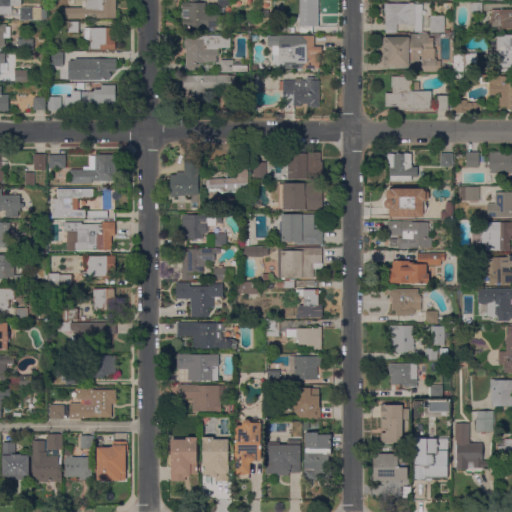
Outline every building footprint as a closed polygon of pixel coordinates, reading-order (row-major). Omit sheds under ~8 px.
[(0,0),(21,0),(21,6),(12,6),(12,14),(0,14),(0,0)] [(65,8),(86,8),(86,0),(116,0),(116,18),(65,18),(65,8)] [(183,3),(191,3),(191,0),(198,0),(198,3),(205,3),(205,14),(217,14),(217,27),(183,27),(183,3)] [(319,0),(319,26),(300,26),(299,18),(298,18),(298,14),(300,14),(299,0),(319,0)] [(482,14),(470,14),(471,2),(482,2),(482,14)] [(415,4),(415,5),(422,4),(423,32),(415,32),(415,24),(397,24),(397,32),(385,32),(385,13),(384,13),(384,4),(415,4)] [(41,20),(20,20),(20,8),(41,8),(41,20)] [(492,9),(511,9),(511,28),(487,28),(492,17),(492,9)] [(430,16),(445,16),(445,33),(430,33),(430,16)] [(273,20),(286,20),(286,32),(273,32),(273,20)] [(68,21),(79,21),(79,33),(68,33),(68,21)] [(0,24),(6,24),(6,27),(10,27),(10,38),(4,38),(4,46),(0,46),(0,24)] [(114,28),(114,34),(111,34),(111,40),(115,40),(116,50),(100,50),(100,49),(90,49),(90,41),(84,41),(84,28),(90,28),(114,28)] [(408,37),(408,34),(429,35),(429,41),(433,41),(432,55),(422,54),(422,56),(421,56),(421,61),(420,61),(414,64),(409,64),(409,65),(382,64),(383,36),(408,37)] [(186,71),(186,49),(184,49),(184,40),(185,40),(185,38),(197,38),(197,35),(230,35),(230,48),(218,48),(218,56),(216,56),(216,62),(205,62),(205,63),(199,63),(199,71),(186,71)] [(511,35),(511,72),(497,72),(497,57),(491,57),(491,53),(488,53),(488,42),(497,42),(497,35),(511,35)] [(314,36),(314,46),(322,46),(322,53),(320,53),(320,65),(319,65),(319,69),(302,69),(302,71),(297,71),(297,68),(280,68),(272,68),(272,46),(267,46),(267,36),(314,36)] [(18,40),(33,40),(33,51),(18,51),(18,40)] [(64,53),(63,66),(49,66),(50,52),(64,53)] [(478,54),(478,68),(471,68),(471,72),(454,72),(454,54),(478,54)] [(116,59),(116,71),(110,71),(110,72),(111,72),(111,78),(109,78),(109,80),(68,80),(68,60),(74,60),(74,58),(116,59)] [(440,70),(439,70),(436,70),(436,71),(423,72),(423,59),(436,59),(436,61),(440,61),(440,62),(450,63),(450,70),(440,70)] [(233,72),(220,72),(221,60),(233,60),(233,62),(242,62),(242,65),(247,66),(247,72),(233,72)] [(481,65),(494,65),(494,73),(494,76),(511,76),(511,110),(506,110),(506,107),(498,107),(498,95),(489,95),(489,82),(481,82),(481,73),(481,65)] [(34,70),(34,82),(15,82),(3,82),(4,72),(15,72),(15,70),(34,70)] [(392,93),(392,88),(391,88),(391,76),(400,76),(400,73),(406,73),(406,76),(412,76),(412,91),(431,91),(431,109),(398,110),(398,107),(385,107),(385,93),(392,93)] [(205,98),(187,98),(187,91),(183,91),(183,75),(216,76),(217,74),(228,74),(228,76),(236,76),(236,89),(205,89),(205,98)] [(295,80),(295,78),(302,78),(302,80),(306,80),(306,77),(313,77),(313,80),(319,80),(319,107),(310,107),(310,106),(307,106),(307,104),(301,104),(301,106),(282,106),(282,90),(279,90),(279,81),(282,81),(282,80),(295,80)] [(82,92),(94,92),(94,89),(101,89),(101,85),(115,85),(115,108),(110,108),(110,104),(89,104),(89,101),(85,101),(85,108),(64,108),(65,97),(71,97),(71,91),(82,91),(82,92)] [(0,86),(1,86),(1,95),(9,95),(9,110),(0,110),(0,86)] [(448,95),(448,110),(436,110),(436,95),(448,95)] [(46,97),(46,110),(34,110),(34,97),(46,97)] [(61,97),(61,110),(48,111),(48,97),(61,97)] [(454,100),(467,100),(467,103),(477,102),(477,113),(454,113),(454,100)] [(411,165),(413,165),(413,167),(418,167),(417,177),(411,177),(411,181),(390,181),(390,163),(387,163),(387,153),(403,154),(404,152),(408,152),(408,154),(411,154),(411,165)] [(479,152),(479,167),(466,167),(466,152),(479,152)] [(511,152),(511,173),(489,173),(489,168),(484,168),(484,156),(490,156),(489,152),(511,152)] [(322,153),(323,179),(288,179),(288,178),(283,178),(283,168),(288,168),(287,153),(322,153)] [(440,153),(453,153),(452,167),(440,167),(440,153)] [(45,170),(33,170),(33,154),(45,154),(45,170)] [(66,155),(66,168),(48,168),(48,155),(66,155)] [(83,170),(83,167),(89,167),(89,156),(95,156),(95,155),(116,155),(116,181),(92,181),(92,183),(70,183),(70,170),(83,170)] [(178,197),(170,197),(170,175),(176,175),(176,172),(184,172),(184,161),(199,161),(198,195),(186,195),(186,196),(178,196),(178,197)] [(254,162),(266,162),(266,178),(254,177),(254,162)] [(235,178),(235,164),(247,163),(249,194),(225,195),(225,201),(207,202),(206,180),(209,180),(209,179),(235,178)] [(35,172),(35,186),(25,186),(25,172),(35,172)] [(278,185),(283,185),(283,183),(317,183),(317,191),(322,191),(322,210),(306,210),(306,209),(278,209),(278,185)] [(479,187),(479,201),(458,201),(458,187),(479,187)] [(387,208),(385,207),(384,205),(384,203),(384,202),(384,201),(385,200),(386,199),(386,191),(391,188),(425,188),(425,190),(428,193),(428,199),(425,202),(426,213),(423,213),(423,216),(389,217),(389,209),(387,208)] [(0,189),(2,189),(2,195),(20,195),(20,203),(23,203),(23,208),(20,208),(20,211),(18,211),(18,217),(6,217),(6,211),(0,210),(0,189)] [(93,189),(93,198),(78,197),(78,210),(83,210),(83,218),(52,218),(52,220),(47,220),(47,215),(52,215),(52,207),(54,207),(54,198),(56,198),(56,189),(93,189)] [(511,192),(511,217),(487,217),(487,204),(494,204),(494,192),(511,192)] [(242,212),(242,198),(250,198),(251,212),(242,212)] [(107,211),(107,218),(87,219),(87,211),(107,211)] [(222,215),(222,224),(206,224),(206,234),(202,234),(202,239),(186,239),(186,233),(182,233),(182,225),(183,225),(183,214),(222,215)] [(314,214),(314,229),(322,229),(322,244),(294,244),(294,242),(281,242),(281,234),(279,234),(279,222),(281,222),(281,214),(314,214)] [(412,221),(412,222),(434,222),(434,237),(431,237),(431,248),(412,248),(397,248),(397,247),(390,247),(390,239),(397,239),(397,237),(402,237),(402,234),(402,236),(388,236),(388,221),(412,221)] [(0,222),(10,222),(10,247),(0,247),(0,222)] [(102,224),(102,222),(115,222),(115,236),(112,236),(112,250),(75,250),(75,252),(67,252),(67,231),(64,231),(64,223),(76,223),(76,224),(102,224)] [(486,250),(486,243),(482,243),(482,222),(511,222),(511,236),(511,240),(510,240),(510,250),(486,250)] [(226,234),(226,247),(213,246),(213,245),(207,245),(207,235),(213,235),(213,233),(226,234)] [(44,240),(44,252),(23,252),(23,239),(44,240)] [(263,248),(268,248),(268,256),(263,256),(263,257),(242,257),(242,247),(263,247),(263,248)] [(182,249),(201,249),(201,248),(220,248),(220,254),(215,254),(215,261),(207,261),(207,266),(202,266),(202,273),(193,273),(193,280),(181,280),(182,249)] [(322,248),(322,268),(314,268),(314,278),(277,278),(277,248),(322,248)] [(445,253),(445,261),(441,261),(441,265),(427,265),(427,274),(429,274),(429,283),(389,284),(388,268),(392,268),(392,260),(409,260),(409,263),(414,263),(414,264),(417,264),(417,253),(445,253)] [(0,255),(27,255),(26,265),(15,265),(15,274),(35,274),(35,286),(5,286),(5,279),(0,279),(0,255)] [(114,256),(114,255),(116,255),(115,271),(112,271),(112,279),(102,279),(102,277),(94,276),(94,278),(82,278),(82,272),(87,272),(87,256),(114,256)] [(511,283),(491,283),(491,274),(486,274),(486,262),(492,262),(492,257),(507,257),(507,255),(511,255),(511,267),(510,267),(510,270),(511,270),(511,274),(511,283)] [(213,268),(226,268),(234,268),(234,280),(213,280),(213,268)] [(72,275),(72,286),(59,286),(59,274),(72,275)] [(257,282),(257,294),(246,294),(246,293),(236,293),(236,282),(257,282)] [(209,286),(209,284),(223,283),(223,297),(213,297),(214,308),(204,308),(209,312),(209,317),(191,317),(191,308),(190,308),(190,299),(176,299),(176,295),(175,295),(175,289),(176,289),(176,283),(190,283),(190,286),(209,286)] [(15,299),(9,299),(9,308),(4,311),(0,311),(0,288),(15,288),(15,289),(22,289),(22,296),(15,296),(15,299)] [(114,289),(114,296),(116,296),(116,310),(93,310),(93,289),(114,289)] [(298,317),(298,305),(304,305),(304,296),(295,296),(295,290),(315,290),(315,289),(318,289),(318,290),(320,290),(320,293),(318,293),(318,304),(322,304),(322,317),(298,317)] [(418,289),(418,293),(420,293),(420,296),(421,296),(421,310),(415,310),(415,313),(414,313),(414,315),(408,315),(408,316),(395,316),(395,310),(392,310),(392,297),(389,297),(389,289),(418,289)] [(511,318),(510,318),(510,321),(498,321),(498,317),(487,317),(487,312),(479,312),(479,303),(478,303),(478,289),(489,289),(489,295),(497,295),(497,289),(511,289),(511,318)] [(28,308),(28,319),(15,319),(15,308),(28,308)] [(63,321),(63,320),(58,320),(58,309),(78,309),(78,320),(71,320),(71,321),(63,321)] [(438,311),(437,323),(425,323),(425,311),(438,311)] [(71,322),(116,323),(116,335),(95,335),(95,341),(78,341),(78,332),(54,332),(54,323),(63,323),(63,321),(71,321),(71,322)] [(266,321),(279,321),(279,337),(266,337),(266,321)] [(198,322),(198,323),(225,323),(225,330),(221,330),(221,339),(231,339),(232,339),(234,340),(236,341),(237,342),(238,343),(236,343),(236,349),(192,349),(192,335),(177,335),(177,322),(198,322)] [(8,331),(9,331),(9,342),(8,342),(8,350),(0,350),(0,323),(7,323),(8,331)] [(413,326),(413,338),(414,338),(414,342),(413,342),(413,345),(414,345),(414,346),(415,346),(415,350),(414,350),(414,351),(408,351),(408,352),(395,352),(396,346),(392,346),(392,334),(390,334),(390,333),(388,332),(388,327),(390,327),(390,325),(413,326)] [(431,326),(444,326),(444,333),(449,333),(449,339),(444,339),(444,346),(431,345),(431,326)] [(511,372),(504,372),(504,364),(498,364),(498,351),(506,351),(506,343),(505,343),(505,339),(506,339),(506,336),(507,336),(507,326),(511,326),(511,372)] [(322,350),(314,350),(314,346),(308,346),(308,345),(298,345),(298,337),(286,337),(286,330),(296,329),(296,328),(318,328),(318,327),(321,327),(322,350)] [(438,349),(437,360),(425,360),(425,348),(438,349)] [(189,354),(189,355),(209,355),(209,354),(219,354),(219,366),(218,366),(218,381),(188,381),(188,369),(177,369),(177,354),(189,354)] [(116,375),(104,375),(104,377),(94,378),(94,355),(116,355),(116,375)] [(0,356),(16,356),(16,359),(14,359),(14,364),(12,364),(11,365),(8,365),(7,364),(6,364),(6,371),(8,371),(8,375),(31,375),(31,386),(8,386),(8,381),(0,381),(0,356)] [(322,367),(317,367),(317,380),(287,380),(287,371),(288,371),(288,356),(322,356),(322,367)] [(416,387),(409,387),(409,388),(405,388),(405,387),(403,387),(403,384),(391,384),(391,375),(390,375),(390,371),(388,371),(388,366),(390,366),(390,364),(416,364),(416,387)] [(266,385),(266,383),(267,383),(267,370),(280,369),(280,385),(266,385)] [(66,374),(80,374),(80,384),(66,384),(66,374)] [(494,379),(494,380),(511,380),(511,389),(511,393),(510,393),(510,397),(511,397),(511,408),(509,409),(509,406),(492,406),(492,402),(491,402),(491,390),(490,390),(490,379),(494,379)] [(224,385),(224,403),(221,403),(221,412),(192,412),(192,402),(193,402),(193,399),(179,399),(179,397),(177,397),(177,386),(180,386),(180,385),(224,385)] [(442,398),(430,398),(430,394),(429,394),(429,387),(431,387),(431,385),(443,385),(442,398)] [(319,408),(320,408),(320,419),(301,419),(296,413),(296,408),(283,408),(283,389),(319,388),(319,408)] [(1,417),(0,417),(0,389),(10,390),(10,399),(2,399),(1,417)] [(116,390),(116,402),(114,402),(114,404),(112,404),(112,417),(82,417),(82,419),(69,419),(69,403),(82,403),(82,405),(92,405),(92,399),(77,399),(77,389),(93,389),(116,390)] [(64,419),(49,419),(50,405),(64,405),(64,419)] [(381,442),(381,434),(386,433),(386,429),(381,429),(381,405),(402,405),(402,409),(409,409),(409,419),(402,419),(403,442),(381,442)] [(476,419),(477,419),(477,412),(493,412),(493,419),(494,419),(494,421),(476,421),(476,419)] [(254,461),(253,462),(250,464),(250,474),(249,474),(249,479),(235,479),(236,426),(242,426),(242,424),(242,423),(243,421),(245,420),(247,420),(260,420),(260,423),(261,423),(261,461),(254,461)] [(494,421),(494,432),(485,432),(485,435),(478,435),(478,432),(476,432),(476,421),(494,421)] [(454,424),(469,423),(469,443),(482,443),(482,461),(491,461),(491,467),(474,468),(467,469),(456,469),(457,452),(456,452),(456,440),(455,440),(454,424)] [(331,456),(328,456),(328,480),(304,480),(304,454),(305,454),(305,433),(314,433),(314,431),(321,431),(321,435),(331,435),(331,456)] [(62,450),(47,450),(47,434),(62,434),(62,450)] [(93,448),(80,448),(80,436),(93,436),(93,448)] [(171,481),(171,440),(186,439),(186,437),(197,437),(197,475),(190,475),(191,477),(185,477),(185,481),(171,481)] [(215,477),(209,477),(210,475),(202,475),(202,437),(213,437),(213,440),(229,440),(228,481),(215,481),(215,477)] [(413,437),(427,437),(427,439),(438,439),(438,451),(442,451),(442,449),(448,449),(448,479),(426,479),(426,481),(413,481),(413,437)] [(511,439),(511,469),(506,469),(506,463),(504,463),(504,454),(497,454),(498,446),(504,446),(504,439),(511,439)] [(301,440),(300,473),(289,473),(289,476),(275,476),(275,474),(266,474),(266,456),(267,456),(267,445),(268,445),(268,442),(279,443),(279,445),(286,445),(287,440),(301,440)] [(45,441),(45,452),(47,452),(47,456),(52,456),(52,455),(58,455),(58,465),(62,465),(62,482),(33,482),(32,441),(45,441)] [(96,456),(96,448),(99,445),(103,445),(104,447),(113,447),(113,441),(127,441),(127,445),(128,445),(128,452),(125,452),(126,480),(113,481),(113,482),(105,482),(105,480),(96,481),(95,456),(96,456)] [(2,480),(2,442),(15,442),(15,455),(30,456),(30,480),(2,480)] [(65,445),(72,445),(72,457),(88,457),(88,465),(92,465),(92,479),(80,480),(79,477),(65,477),(65,445)] [(373,481),(374,454),(398,454),(398,456),(408,456),(408,481),(373,481)]
